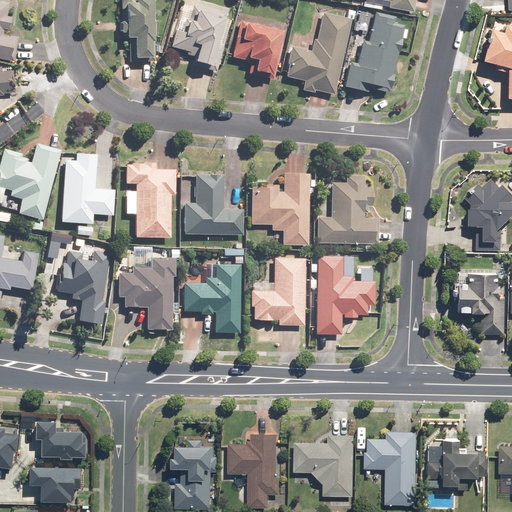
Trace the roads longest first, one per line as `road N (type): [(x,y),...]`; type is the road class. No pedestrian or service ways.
road 1 (residential): [(67,0),(75,59),(87,78),(141,117),(421,138)]
road 2 (residential): [(421,138),(407,382)]
road 3 (tertiary): [(306,381),(120,389)]
road 4 (tertiary): [(121,369),(269,372),(306,381)]
road 5 (residential): [(457,0),(421,138)]
road 6 (tertiary): [(0,350),(121,369)]
road 7 (tertiary): [(120,389),(120,511)]
road 8 (tertiary): [(120,389),(0,374)]
